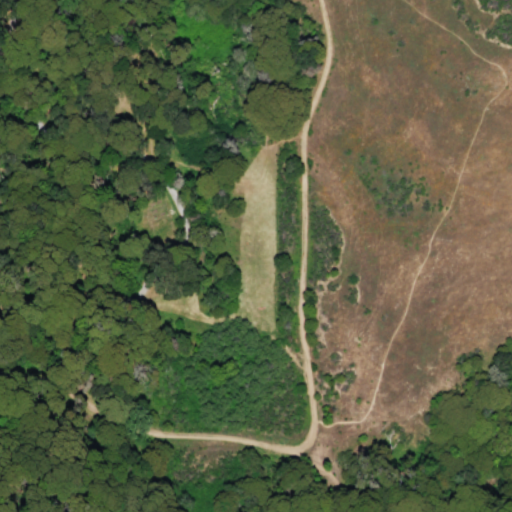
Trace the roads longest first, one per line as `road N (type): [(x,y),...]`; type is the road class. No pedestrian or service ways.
road 1 (track): [(314,445),(301,395),(295,281),(297,149),(324,57),(319,0)]
road 2 (track): [(0,370),(43,373),(77,402),(154,437),(267,449),(314,445)]
